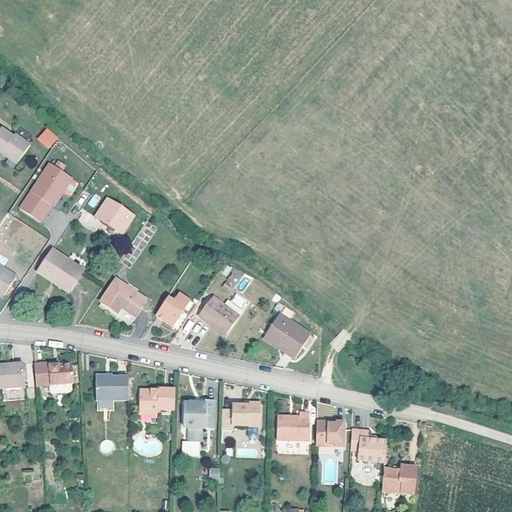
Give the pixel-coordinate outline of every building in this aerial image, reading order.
[(15,97),(7,105),(50,149),(58,141),(15,97)] [(7,154),(20,164),(32,148),(16,136),(14,138),(4,130),(0,135),(0,152),(5,156),(7,154)] [(7,154),(5,156),(18,166),(20,164),(7,154)] [(20,210),(39,223),(51,207),(53,209),(63,194),(72,181),(50,165),(20,210)] [(72,181),(63,194),(69,198),(72,198),(79,189),(78,185),(72,181)] [(132,221),(107,202),(94,219),(120,238),(132,221)] [(42,225),(53,209),(51,207),(39,223),(42,225)] [(51,282),(53,280),(70,291),(83,272),(52,251),(37,273),(51,282)] [(0,291),(4,294),(16,278),(0,266),(0,291)] [(228,290),(239,280),(233,275),(223,285),(228,290)] [(116,314),(120,308),(133,317),(144,301),(116,281),(100,303),(116,314)] [(168,298),(155,315),(170,326),(189,300),(178,292),(172,300),(168,298)] [(235,294),(231,302),(243,308),(247,300),(235,294)] [(196,316),(204,322),(206,319),(223,331),(235,314),(220,304),(210,296),(196,316)] [(224,299),(220,304),(235,314),(238,309),(224,299)] [(278,315),(265,334),(284,347),(281,352),(293,360),(301,347),(308,337),(309,336),(278,315)] [(206,319),(204,322),(221,334),(223,331),(206,319)] [(284,347),(265,334),(262,339),(281,352),(284,347)] [(308,337),(301,347),(305,350),(311,340),(308,337)] [(17,359),(0,360),(0,384),(19,383),(17,359)] [(69,359),(55,360),(55,363),(47,363),(47,360),(29,361),(31,385),(46,384),(70,382),(69,359)] [(110,400),(125,400),(124,377),(109,377),(109,379),(93,379),(93,401),(94,401),(110,400)] [(70,389),(70,382),(46,384),(47,391),(49,394),(67,393),(70,389)] [(148,394),(137,394),(137,414),(147,415),(147,412),(154,412),(154,410),(171,410),(171,390),(155,390),(155,392),(148,392),(148,394)] [(110,400),(94,401),(94,410),(110,410),(110,400)] [(185,429),(185,441),(197,442),(198,429),(210,430),(211,402),(201,401),(201,404),(181,404),(180,429),(185,429)] [(246,407),(239,407),(229,406),(229,411),(220,410),(218,432),(229,432),(229,427),(255,428),(256,406),(253,403),(249,403),(246,407)] [(295,422),(273,421),(272,442),(304,443),(305,415),(295,414),(295,419),(295,422)] [(341,424),(313,423),(312,446),(340,448),(341,424)] [(381,461),(383,439),(372,438),(364,437),(364,433),(365,429),(347,427),(346,448),(355,449),(354,458),(381,461)] [(160,444),(136,437),(133,447),(157,454),(160,444)] [(113,450),(110,439),(99,442),(102,453),(113,450)] [(197,442),(185,441),(180,441),(180,456),(197,457),(197,442)] [(410,493),(413,465),(397,463),(397,466),(397,469),(390,468),(380,467),(378,490),(410,493)] [(205,483),(216,483),(216,471),(206,470),(205,483)] [(27,481),(29,504),(43,503),(41,471),(23,473),(24,481),(27,481)]
